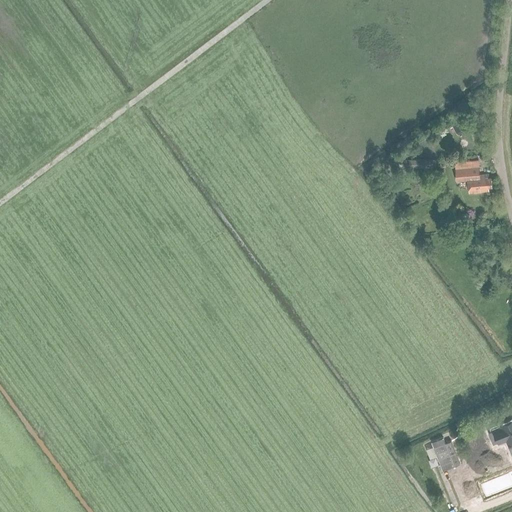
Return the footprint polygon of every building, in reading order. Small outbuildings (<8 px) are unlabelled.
[(458,134),(473,124),(468,116),(452,125),(458,134)] [(399,169),(432,169),(432,161),(399,161),(399,169)] [(487,178),(487,174),(479,175),(478,161),(454,163),(455,181),(466,180),(467,194),(489,192),(489,187),(492,187),(491,178),(487,178)] [(502,427),(495,430),(499,442),(507,439),(511,451),(511,420),(501,425),(502,427)] [(460,463),(451,441),(446,443),(443,437),(432,442),(443,470),(460,463)] [(511,473),(481,486),(486,498),(511,487),(511,483),(509,475),(511,473)]
